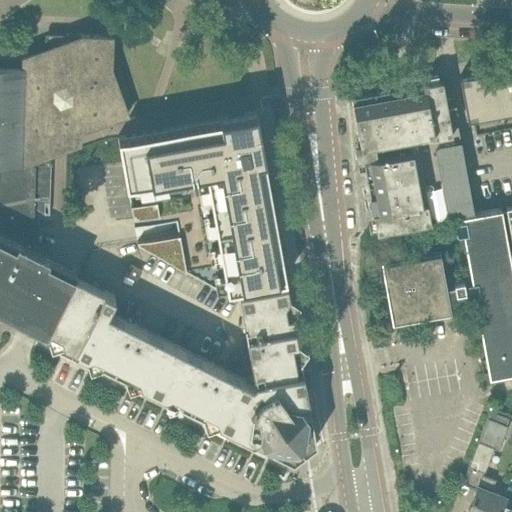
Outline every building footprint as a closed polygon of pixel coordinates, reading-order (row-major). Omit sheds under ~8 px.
[(0,311),(32,328),(45,334),(75,275),(78,270),(65,264),(32,247),(33,212),(49,213),(51,141),(128,113),(111,67),(112,34),(51,33),(51,56),(0,54),(0,311)] [(511,65),(459,75),(467,118),(511,110),(511,65)] [(473,211),(448,76),(351,94),(376,230),(473,211)] [(122,159),(137,243),(226,294),(238,294),(283,285),(259,152),(264,152),(256,108),(117,133),(122,159)] [(511,262),(511,205),(507,206),(508,211),(503,211),(502,207),(460,215),(461,218),(456,219),(454,221),(456,232),(459,233),(463,232),(471,273),(465,274),(467,285),(446,289),(439,252),(382,262),(393,319),(449,309),(448,300),(474,295),(489,376),(511,371),(511,268),(511,263),(511,262)] [(136,280),(141,269),(131,264),(126,274),(136,280)] [(110,307),(114,294),(75,275),(45,334),(48,335),(51,345),(91,365),(101,361),(131,377),(128,384),(168,404),(178,401),(202,413),(206,423),(243,441),(250,436),(292,457),(315,440),(287,285),(283,285),(238,294),(254,377),(249,381),(110,307)] [(469,464),(484,470),(494,447),(498,449),(507,426),(505,425),(507,418),(491,412),(469,464)] [(494,479),(481,474),(466,511),(496,511),(503,495),(490,490),(494,479)] [(511,511),(511,498),(503,495),(496,511),(511,511)]
